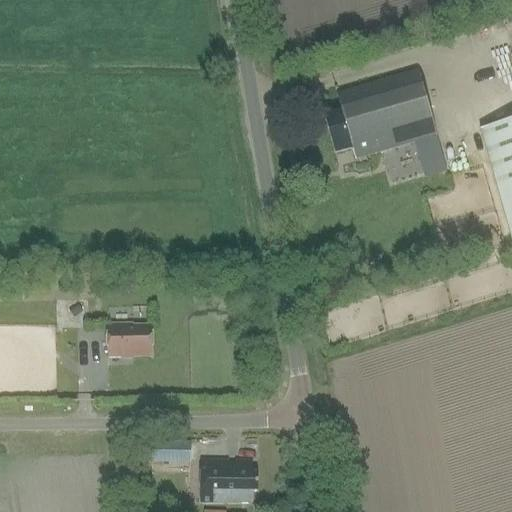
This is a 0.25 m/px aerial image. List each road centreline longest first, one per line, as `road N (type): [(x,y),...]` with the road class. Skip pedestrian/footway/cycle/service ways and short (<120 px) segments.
road 1 (residential): [(307,421),(237,0)]
road 2 (unclassified): [(307,421),(0,424)]
